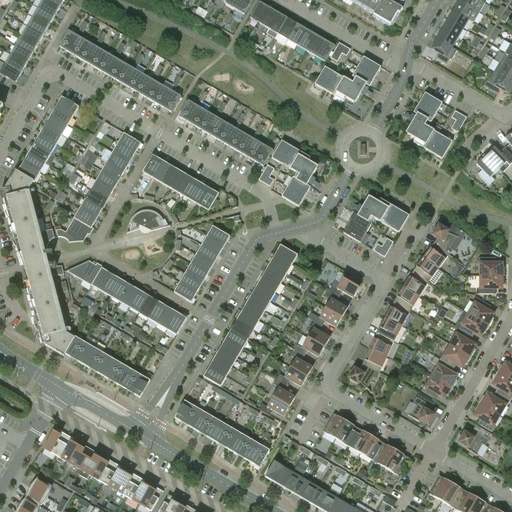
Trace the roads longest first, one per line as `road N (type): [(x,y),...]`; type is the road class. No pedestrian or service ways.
road 1 (residential): [(26,109),(50,70),(264,195),(274,233)]
road 2 (residential): [(434,455),(329,389),(375,312),(384,278)]
road 3 (residential): [(142,435),(256,240),(274,233)]
road 4 (residential): [(221,511),(49,409)]
road 5 (residential): [(434,455),(511,320)]
road 6 (tertiary): [(270,511),(142,435)]
road 7 (residential): [(405,65),(284,0)]
